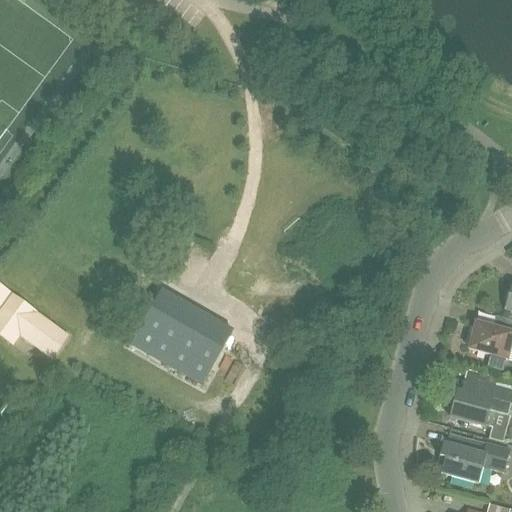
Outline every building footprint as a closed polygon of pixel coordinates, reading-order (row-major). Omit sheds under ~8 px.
[(0,322),(51,360),(68,337),(0,287),(0,322)] [(162,293),(132,346),(202,386),(232,333),(162,293)] [(502,373),(506,361),(507,361),(511,347),(511,321),(500,319),(497,330),(475,324),(468,351),(490,357),(487,368),(502,373)] [(465,380),(461,395),(457,393),(450,419),(484,428),(485,428),(492,430),(496,415),(507,418),(511,399),(511,392),(485,385),(485,386),(465,380)] [(510,452),(500,450),(474,442),(471,453),(443,445),(439,459),(437,466),(443,468),(441,475),(478,485),(483,469),(504,474),(510,452)]
